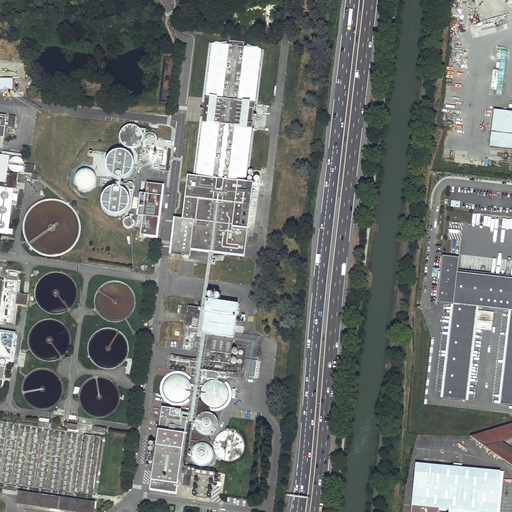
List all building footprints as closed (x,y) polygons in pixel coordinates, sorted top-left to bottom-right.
[(259,48),(210,43),(195,176),(187,176),(182,219),(178,219),(175,248),(172,248),(172,251),(183,252),(182,255),(190,256),(191,250),(244,256),(252,183),(244,182),(259,48)] [(492,92),(502,93),(506,50),(496,49),(492,92)] [(0,74),(8,74),(8,65),(0,65),(0,74)] [(0,88),(13,89),(13,78),(0,77),(0,88)] [(511,111),(494,110),(490,148),(511,150),(511,111)] [(124,145),(127,147),(130,148),(133,149),(136,148),(139,146),(141,144),(143,141),(143,137),(143,134),(141,130),(138,128),(135,126),(131,126),(128,127),(125,129),(122,131),(121,135),(121,139),(122,142),(124,145)] [(150,149),(150,157),(152,157),(153,170),(168,170),(167,149),(150,149)] [(122,179),(126,178),(130,177),(132,174),(134,171),(136,167),(136,163),(135,160),(133,156),(130,154),(126,152),(122,151),(118,151),(115,153),(111,155),(109,159),(108,163),(108,167),(109,171),(111,174),(114,177),(118,178),(122,179)] [(17,157),(16,157),(15,158),(13,158),(12,159),(11,161),(10,163),(10,165),(10,166),(11,168),(11,169),(12,169),(12,170),(14,171),(16,172),(17,172),(19,171),(21,171),(22,170),(23,169),(24,167),(24,165),(24,164),(24,162),(23,161),(22,160),(22,159),(20,158),(19,158),(17,157)] [(25,173),(33,174),(34,165),(26,164),(25,173)] [(0,182),(0,187),(16,189),(16,188),(16,183),(17,175),(8,173),(6,183),(0,182)] [(159,238),(164,183),(148,182),(147,192),(140,192),(138,214),(144,215),(142,236),(159,238)] [(104,201),(104,205),(106,209),(109,212),(112,214),(117,215),(121,214),(125,213),(128,210),(130,206),(131,201),(131,197),(128,193),(125,190),(121,188),(116,187),(112,188),(109,190),(106,193),(104,197),(104,201)] [(124,224),(133,227),(135,218),(128,217),(129,214),(126,213),(124,224)] [(459,258),(442,256),(441,272),(440,280),(437,303),(451,304),(453,305),(443,398),(466,400),(476,307),(479,307),(508,311),(511,311),(500,404),(511,405),(511,279),(457,273),(458,270),(459,258)] [(511,276),(458,270),(457,273),(511,279),(511,276)] [(26,305),(27,296),(23,295),(19,294),(17,294),(16,304),(17,304),(26,305)] [(177,296),(176,303),(185,304),(186,296),(177,296)] [(189,455),(191,456),(192,459),(193,463),(195,465),(199,467),(203,467),(206,467),(209,465),(211,463),(213,459),(213,454),(210,449),(207,446),(202,445),(199,446),(194,449),(192,452),(189,452),(191,440),(201,441),(201,442),(203,443),(204,438),(201,438),(191,437),(193,425),(196,425),(197,428),(200,433),(204,435),(206,435),(212,434),(214,433),(216,430),(218,426),(218,423),(217,420),(216,418),(213,415),(209,414),(210,407),(209,407),(200,402),(197,402),(197,396),(202,397),(204,402),(208,405),(210,406),(215,407),(220,406),(224,403),(226,399),(227,396),(227,391),(225,387),(221,383),(218,382),(214,381),(211,382),(208,383),(205,386),(199,385),(200,378),(227,381),(228,376),(241,378),(245,348),(233,346),(239,305),(206,300),(205,309),(188,307),(185,327),(202,330),(198,360),(171,356),(170,364),(197,368),(195,385),(189,384),(187,380),(183,377),(178,376),(175,376),(171,378),(167,381),(166,384),(165,389),(165,392),(167,396),(169,399),(173,401),(177,401),(181,401),(186,399),(189,395),(193,396),(192,401),(186,400),(183,402),(182,404),(192,405),(190,418),(186,417),(185,414),(182,411),(178,410),(175,410),(173,410),(169,412),(166,416),(165,419),(165,423),(166,425),(169,429),(171,430),(174,431),(177,431),(181,430),(183,429),(188,429),(185,452),(182,451),(181,447),(178,443),(176,441),(172,440),(167,441),(163,443),(161,447),(160,451),(161,455),(164,459),(168,461),(170,462),(174,461),(177,460),(179,458),(181,454),(185,455),(183,469),(176,468),(175,472),(162,470),(163,468),(155,467),(152,481),(190,487),(192,477),(195,477),(195,475),(200,476),(197,497),(206,498),(210,477),(215,478),(215,472),(196,469),(196,467),(187,465),(189,455)] [(476,307),(466,400),(468,401),(479,307),(476,307)] [(508,311),(498,404),(500,404),(511,311),(508,311)] [(0,357),(13,359),(16,331),(0,329),(0,357)] [(255,412),(263,351),(249,350),(241,410),(255,412)] [(511,423),(471,436),(511,464),(511,448),(500,440),(511,436),(511,423)] [(414,461),(410,504),(447,508),(447,511),(476,511),(477,511),(487,511),(496,511),(500,471),(414,461)] [(500,511),(504,471),(500,471),(496,511),(487,511),(477,511),(476,511),(500,511)] [(75,511),(93,511),(95,502),(19,491),(17,504),(75,511)]
